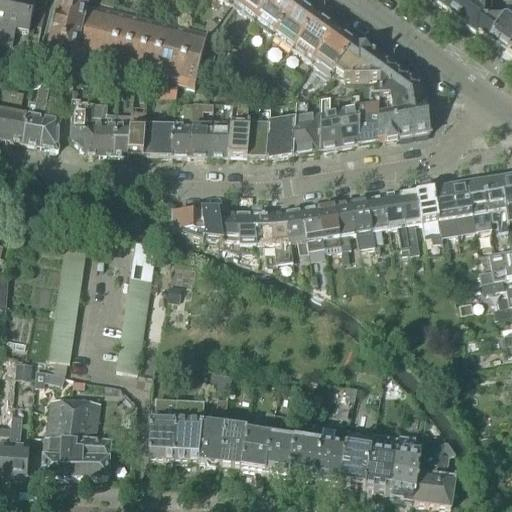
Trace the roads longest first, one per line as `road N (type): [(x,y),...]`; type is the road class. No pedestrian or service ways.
road 1 (residential): [(0,158),(148,188),(284,190),(442,161),(486,96)]
road 2 (tertiary): [(350,0),(486,96)]
